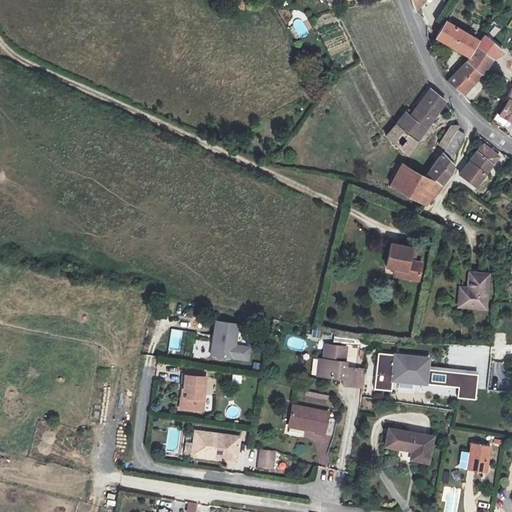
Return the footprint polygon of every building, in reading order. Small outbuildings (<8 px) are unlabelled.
[(446,20),(436,37),(467,56),(477,39),(446,20)] [(488,27),(481,23),(475,31),(482,35),(483,35),(488,27)] [(483,35),(482,35),(478,44),(473,53),(470,58),(462,67),(448,82),(462,95),(474,84),(483,75),(486,69),(491,61),(503,52),(483,35)] [(479,81),(465,94),(471,99),(484,87),(479,81)] [(435,94),(429,89),(411,113),(407,110),(404,113),(424,130),(444,102),(444,101),(435,94)] [(511,122),(511,92),(510,91),(506,99),(509,101),(500,116),(511,122)] [(404,113),(395,124),(415,143),(424,130),(404,113)] [(392,128),(385,137),(386,138),(407,156),(415,143),(395,124),(394,125),(392,128)] [(456,130),(459,126),(450,126),(438,146),(444,150),(456,130)] [(464,134),(456,130),(444,150),(451,155),(464,134)] [(497,158),(481,146),(468,163),(484,175),(497,158)] [(452,166),(440,155),(432,169),(426,178),(440,186),(449,175),(450,172),(452,168),(452,166)] [(484,175),(468,163),(458,176),(460,177),(474,188),(484,175)] [(426,178),(401,164),(389,187),(425,206),(440,186),(426,178)] [(413,251),(391,247),(386,268),(395,271),(406,273),(404,281),(418,284),(422,266),(415,264),(410,263),(411,259),(413,251)] [(395,271),(394,278),(404,281),(406,273),(395,271)] [(485,310),(489,275),(471,272),(469,293),(460,292),(458,307),(485,310)] [(239,327),(218,324),(213,356),(235,360),(239,327)] [(167,330),(170,353),(183,351),(180,328),(167,330)] [(184,330),(182,342),(193,344),(195,332),(184,330)] [(318,362),(316,379),(341,382),(340,388),(353,390),(356,370),(344,369),(347,349),(324,346),(322,362),(318,362)] [(429,357),(378,352),(375,389),(392,390),(392,380),(458,386),(457,398),(475,399),(477,374),(428,370),(429,357)] [(203,410),(207,377),(185,374),(184,383),(187,383),(184,408),(203,410)] [(305,391),(303,401),(327,406),(329,395),(305,391)] [(332,411),(295,404),(291,425),(316,429),(315,434),(327,436),(332,411)] [(433,436),(402,430),(399,447),(412,449),(411,459),(429,462),(433,436)] [(50,457),(81,463),(84,452),(77,451),(79,440),(55,435),(50,457)] [(239,441),(196,435),(194,447),(197,447),(196,457),(236,463),(239,441)] [(491,447),(472,444),(467,470),(487,474),(491,447)] [(274,469),(276,450),(259,449),(257,468),(274,469)] [(444,470),(442,481),(457,484),(459,473),(444,470)] [(456,498),(458,489),(444,486),(443,491),(448,492),(448,496),(456,498)] [(187,502),(186,511),(195,511),(196,503),(187,502)]
